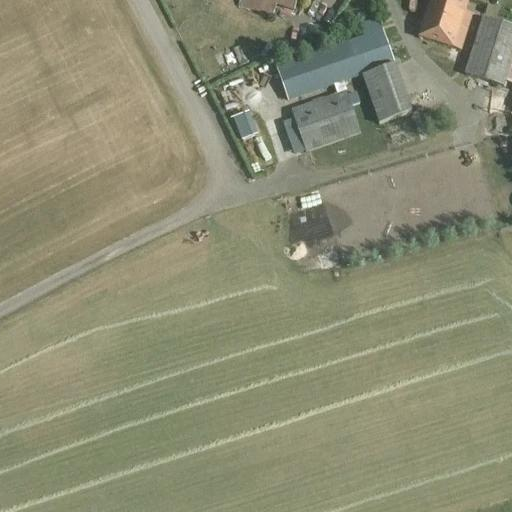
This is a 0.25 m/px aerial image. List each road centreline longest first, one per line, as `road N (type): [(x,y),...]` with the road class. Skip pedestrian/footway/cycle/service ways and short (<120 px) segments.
road 1 (track): [(139,0),(225,176),(222,186),(245,192),(347,175),(463,136),(467,115)]
road 2 (track): [(0,317),(217,201),(222,186)]
